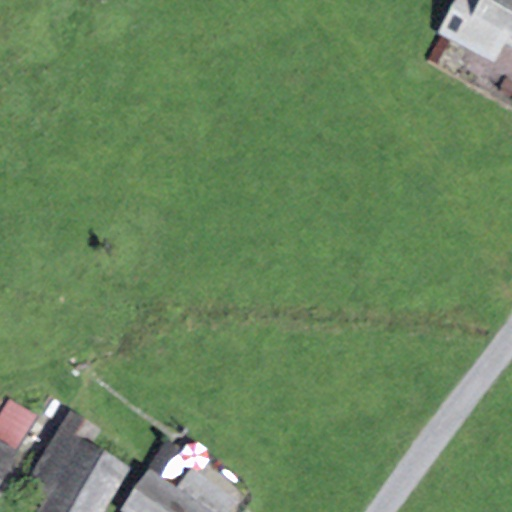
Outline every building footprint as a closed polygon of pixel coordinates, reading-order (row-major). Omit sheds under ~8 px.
[(469,46),(480,27),(506,41),(511,44),(511,0),(463,0),(446,33),(469,46)] [(469,46),(495,60),(506,41),(480,27),(469,46)] [(0,495),(38,429),(13,415),(0,438),(0,495)] [(62,438),(84,451),(95,433),(72,420),(62,438)] [(55,497),(47,510),(51,511),(102,511),(124,474),(84,451),(62,438),(34,485),(55,497)] [(205,511),(183,495),(153,471),(126,507),(132,511),(205,511)] [(205,511),(220,511),(228,502),(197,477),(183,495),(205,511)]
